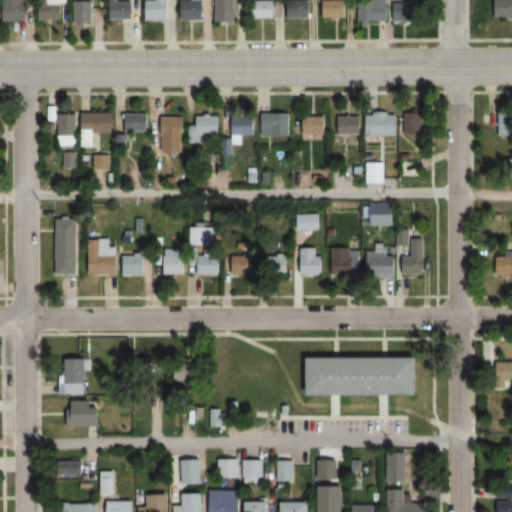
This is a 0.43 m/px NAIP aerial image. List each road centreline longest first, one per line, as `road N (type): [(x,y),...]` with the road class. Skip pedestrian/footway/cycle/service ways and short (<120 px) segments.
road 1 (residential): [(451,0),(457,511)]
road 2 (residential): [(456,317),(0,317)]
road 3 (secondary): [(0,68),(452,65)]
road 4 (residential): [(21,68),(22,511)]
